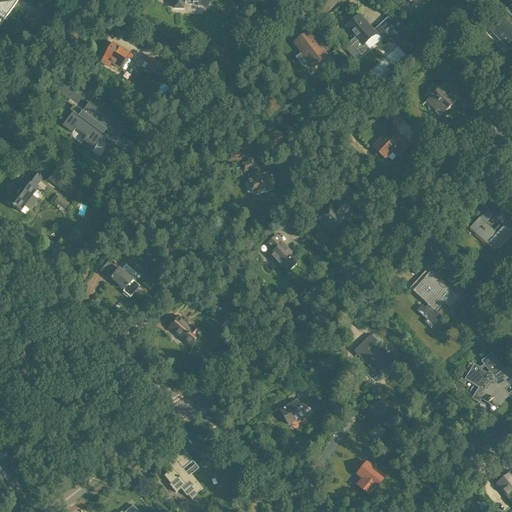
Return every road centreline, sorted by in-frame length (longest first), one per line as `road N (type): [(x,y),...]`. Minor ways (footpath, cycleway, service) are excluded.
road 1 (tertiary): [(511,112),(292,339),(185,407)]
road 2 (residential): [(185,407),(0,253)]
road 3 (tertiary): [(185,407),(51,511)]
road 4 (residential): [(317,511),(185,407)]
road 5 (residential): [(0,126),(80,0)]
road 6 (residential): [(411,511),(511,429)]
